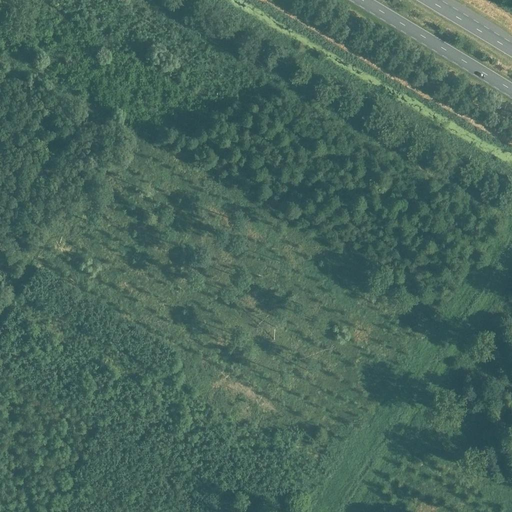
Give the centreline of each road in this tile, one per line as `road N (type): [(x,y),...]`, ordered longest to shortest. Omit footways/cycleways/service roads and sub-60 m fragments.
road 1 (track): [(329,511),(511,227)]
road 2 (track): [(351,511),(511,261)]
road 3 (primary): [(362,0),(511,89)]
